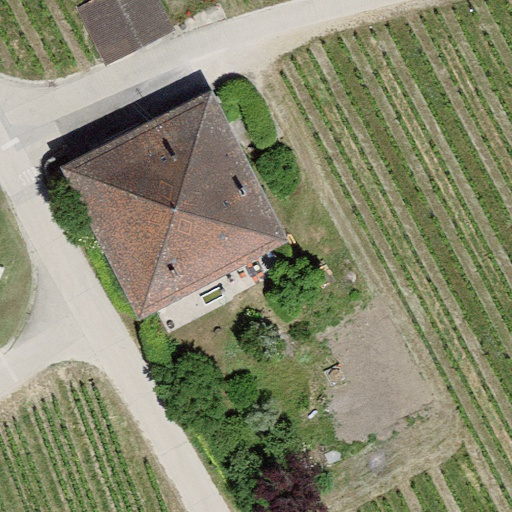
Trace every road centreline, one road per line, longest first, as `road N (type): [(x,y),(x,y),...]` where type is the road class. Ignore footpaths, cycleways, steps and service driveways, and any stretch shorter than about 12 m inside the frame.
road 1 (unclassified): [(201,511),(85,312),(0,134)]
road 2 (unclassified): [(378,0),(0,118)]
